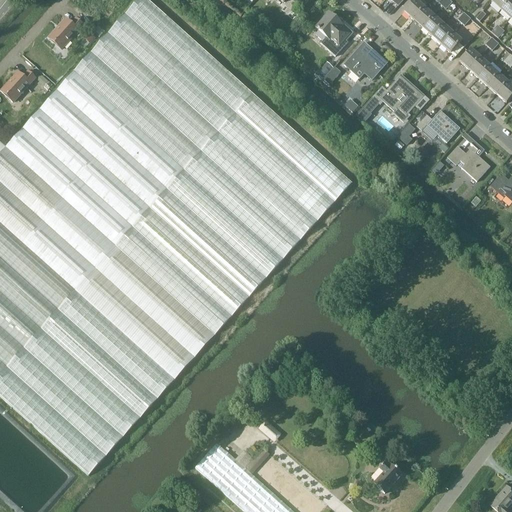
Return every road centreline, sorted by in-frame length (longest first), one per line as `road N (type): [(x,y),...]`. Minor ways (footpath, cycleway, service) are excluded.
road 1 (residential): [(511,142),(383,27)]
road 2 (unclassified): [(438,511),(511,416)]
